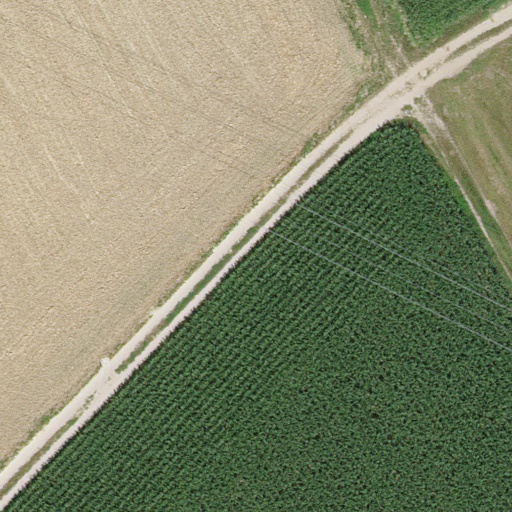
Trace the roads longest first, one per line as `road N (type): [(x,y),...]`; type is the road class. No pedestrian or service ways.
road 1 (track): [(511,35),(420,92),(256,237),(0,508)]
road 2 (track): [(511,247),(371,0)]
